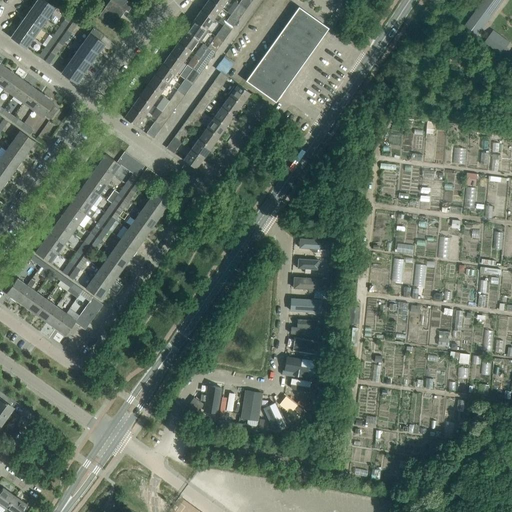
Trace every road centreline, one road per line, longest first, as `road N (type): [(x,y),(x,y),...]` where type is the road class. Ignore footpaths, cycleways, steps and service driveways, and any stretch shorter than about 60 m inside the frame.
road 1 (track): [(168,433),(348,463),(380,160),(511,176)]
road 2 (residential): [(168,433),(199,377),(272,382),(287,243),(260,220)]
road 3 (secondary): [(260,220),(408,0)]
road 4 (secondary): [(111,436),(260,220)]
road 5 (residential): [(79,363),(205,188)]
road 6 (residential): [(152,147),(256,0)]
road 7 (residential): [(0,226),(88,102)]
road 8 (track): [(369,296),(511,314)]
road 9 (track): [(376,206),(511,223)]
road 10 (residential): [(111,118),(173,34),(167,9)]
road 11 (residential): [(88,102),(167,9)]
